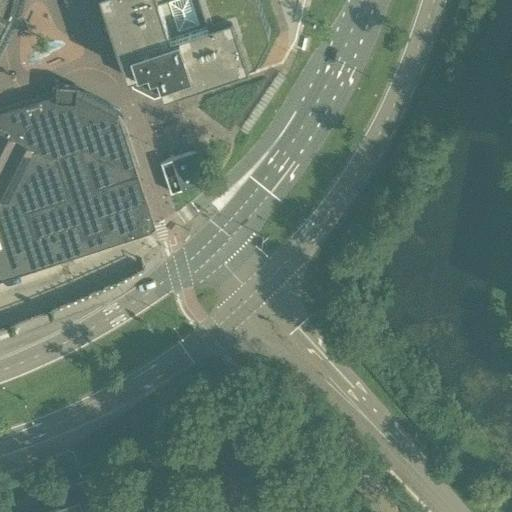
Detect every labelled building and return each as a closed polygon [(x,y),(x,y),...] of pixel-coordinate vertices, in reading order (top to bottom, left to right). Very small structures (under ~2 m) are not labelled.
[(0,0),(0,12),(6,15),(9,8),(10,4),(11,0),(0,0)] [(156,91),(166,87),(166,89),(258,57),(272,29),(262,0),(107,0),(113,19),(130,70),(131,69),(135,79),(156,91)] [(0,279),(2,279),(65,257),(71,255),(126,238),(155,228),(137,173),(118,116),(75,94),(64,93),(55,92),(0,110),(0,279)] [(196,148),(160,160),(170,191),(206,179),(196,148)] [(107,511),(94,472),(0,505),(0,511),(107,511)]
